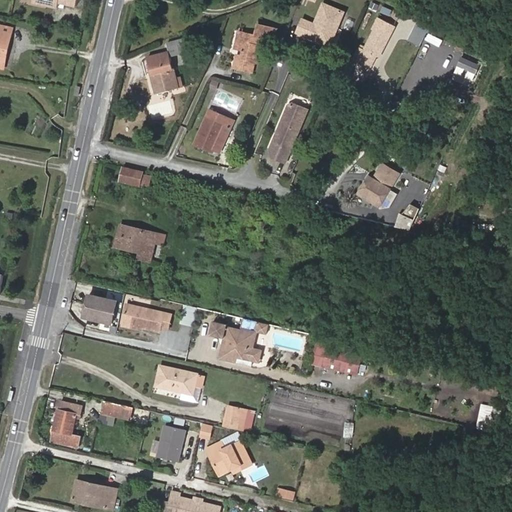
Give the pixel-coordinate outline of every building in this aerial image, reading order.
[(344,13),(325,4),(316,25),(304,20),(299,32),(324,43),(334,40),(344,13)] [(375,29),(390,36),(395,26),(380,19),(375,29)] [(13,29),(0,25),(0,60),(5,62),(13,29)] [(420,45),(427,32),(415,27),(409,40),(420,45)] [(362,45),(356,58),(373,66),(379,55),(381,56),(390,36),(375,29),(367,47),(362,45)] [(234,48),(239,49),(243,31),(239,30),(234,48)] [(243,31),(239,49),(235,66),(253,70),(255,61),(258,61),(262,45),(259,44),(261,35),(243,31)] [(170,51),(148,58),(158,93),(183,87),(180,77),(177,78),(172,57),(188,52),(184,39),(168,43),(170,51)] [(262,112),(267,92),(259,90),(254,110),(262,112)] [(295,104),(289,107),(273,142),(270,149),(272,158),(286,164),(292,150),(310,111),(295,104)] [(222,133),(227,122),(233,124),(236,117),(212,107),(209,115),(197,143),(215,149),(216,147),(222,149),(228,135),(222,133)] [(430,180),(434,165),(419,160),(414,175),(430,180)] [(359,194),(379,206),(398,173),(382,164),(373,180),(369,186),(365,183),(359,194)] [(140,186),(144,172),(125,167),(122,181),(140,186)] [(153,175),(144,172),(140,186),(150,188),(153,175)] [(390,204),(396,193),(390,190),(384,201),(390,204)] [(399,223),(410,228),(418,208),(407,203),(399,223)] [(157,244),(159,235),(121,224),(115,246),(141,253),(139,258),(152,261),(157,244)] [(168,237),(159,235),(157,244),(166,246),(168,237)] [(92,296),(85,294),(80,316),(87,318),(92,296)] [(92,296),(87,318),(115,324),(120,302),(92,296)] [(175,313),(130,303),(125,323),(163,331),(164,329),(172,330),(175,313)] [(179,323),(191,325),(195,307),(183,305),(179,323)] [(268,331),(270,323),(244,317),(242,325),(258,329),(268,331)] [(237,356),(242,357),(258,360),(265,357),(262,348),(254,346),(255,341),(259,339),(261,329),(245,326),(245,328),(230,325),(230,323),(216,320),(213,334),(226,337),(227,337),(231,343),(223,352),(228,360),(237,356)] [(359,373),(363,354),(317,343),(312,362),(359,373)] [(157,386),(194,394),(199,374),(161,365),(157,386)] [(84,406),(62,401),(53,440),(79,446),(81,437),(72,435),(77,417),(81,417),(84,406)] [(106,402),(104,413),(131,419),(133,408),(106,402)] [(245,429),(249,410),(229,405),(225,424),(245,429)] [(343,421),(342,437),(352,437),(354,422),(343,421)] [(214,425),(203,422),(201,432),(212,434),(214,425)] [(178,462),(184,430),(164,426),(157,457),(178,462)] [(254,467),(242,445),(226,453),(222,445),(207,453),(221,479),(233,472),(239,470),(241,473),(254,467)] [(78,480),(74,500),(114,509),(118,490),(78,480)] [(296,500),(297,493),(279,489),(277,496),(296,500)] [(178,504),(179,498),(180,494),(173,493),(171,503),(178,504)] [(196,502),(179,498),(178,504),(171,503),(168,511),(220,511),(221,507),(202,503),(196,502)]
